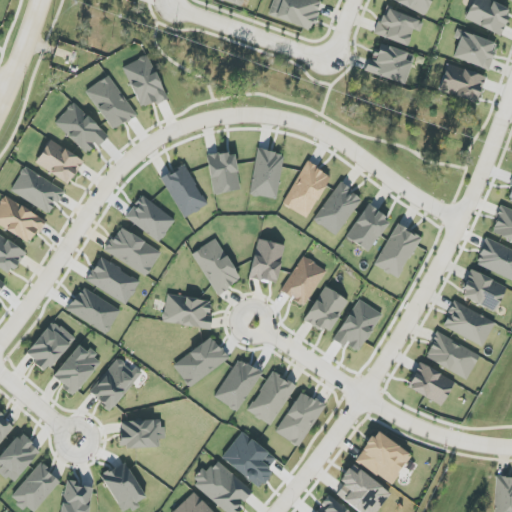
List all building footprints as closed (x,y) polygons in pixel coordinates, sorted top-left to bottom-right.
[(246,0),(221,0),(243,8),(246,0)] [(322,1),(317,0),(273,0),(268,16),(311,31),(322,1)] [(390,0),(425,16),(432,0),(390,0)] [(473,0),(465,19),(500,36),(511,10),(489,0),(473,0)] [(375,35),(408,46),(413,30),(420,33),(423,22),(384,8),(375,35)] [(453,59),(489,70),(498,43),(457,30),(454,39),(459,40),(453,59)] [(406,84),(414,54),(380,45),(378,54),(371,52),(366,73),(406,84)] [(123,66),(140,110),(166,99),(149,56),(123,66)] [(439,91),(477,103),(485,77),(447,64),(439,91)] [(135,117),(111,76),(86,90),(111,131),(135,117)] [(86,154),(96,144),(99,147),(109,136),(73,103),(54,124),(86,154)] [(35,165),(71,183),(83,159),(48,141),(35,165)] [(283,153),(256,151),(251,196),(278,199),(283,153)] [(212,194),(239,191),(235,153),(208,155),(212,194)] [(307,218),(331,176),(306,162),(283,205),(307,218)] [(161,178),(184,219),(207,206),(185,165),(161,178)] [(10,192),(50,215),(64,190),(24,167),(10,192)] [(335,236),(362,199),(340,183),(313,220),(335,236)] [(0,203),(0,226),(31,244),(45,221),(4,196),(0,203)] [(346,239),(370,252),(389,219),(366,205),(346,239)] [(511,210),(502,206),(490,232),(511,241),(511,210)] [(375,267),(400,279),(420,236),(395,224),(375,267)] [(147,277),(161,253),(120,227),(105,252),(147,277)] [(25,249),(0,237),(0,267),(13,273),(25,249)] [(241,281),(216,239),(192,253),(216,295),(241,281)] [(285,246),(258,239),(249,278),(276,284),(285,246)] [(511,279),(511,249),(485,240),(475,266),(511,279)] [(304,306),(326,271),(303,256),(281,292),(304,306)] [(140,282),(100,257),(86,281),(126,305),(140,282)] [(495,312),(507,286),(471,271),(459,296),(495,312)] [(67,311),(106,335),(121,311),(82,287),(67,311)] [(348,299),(323,287),(305,321),(330,334),(348,299)] [(209,329),(213,301),(166,295),(163,324),(209,329)] [(382,314),(358,299),(333,341),(344,347),(346,344),(359,352),(382,314)] [(442,325),(482,347),(495,323),(455,301),(442,325)] [(25,354),(46,373),(75,339),(53,321),(25,354)] [(480,356),(438,333),(424,357),(467,380),(480,356)] [(189,388),(228,360),(212,337),(173,365),(189,388)] [(73,395),(102,361),(89,350),(87,352),(79,346),(52,377),(73,395)] [(89,392),(109,411),(140,377),(119,358),(89,392)] [(261,372),(236,359),(215,400),(240,412),(261,372)] [(407,387),(442,406),(455,382),(420,363),(407,387)] [(271,426),(296,386),(272,372),(247,412),(271,426)] [(324,406),(300,392),(276,433),(300,447),(324,406)] [(0,443),(15,427),(0,413),(0,443)] [(158,447),(158,440),(163,440),(163,420),(120,422),(121,449),(158,447)] [(391,485),(411,456),(376,431),(355,461),(391,485)] [(0,457),(0,471),(14,483),(40,451),(20,434),(0,457)] [(225,511),(236,511),(253,493),(217,461),(207,473),(202,469),(191,481),(225,511)] [(101,477),(122,511),(128,511),(139,505),(138,502),(146,497),(125,462),(101,477)] [(34,511),(60,481),(39,463),(11,499),(24,509),(26,507),(32,511),(34,511)] [(336,495),(358,511),(377,511),(391,494),(352,464),(340,479),(345,483),(336,495)] [(494,511),(511,511),(511,478),(495,478),(494,511)] [(88,511),(93,487),(67,482),(61,511),(88,511)] [(173,511),(212,511),(193,493),(173,511)] [(317,511),(349,511),(330,496),(317,511)]
